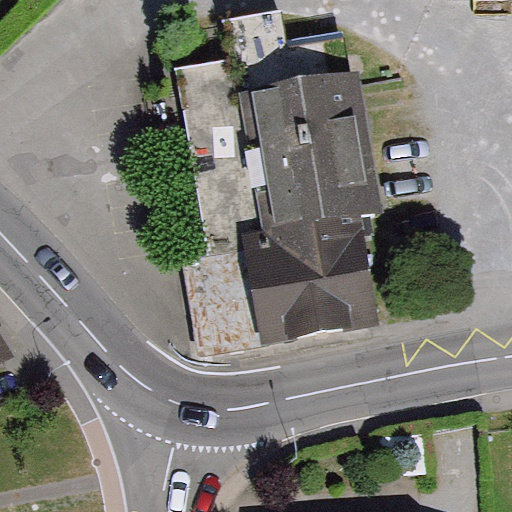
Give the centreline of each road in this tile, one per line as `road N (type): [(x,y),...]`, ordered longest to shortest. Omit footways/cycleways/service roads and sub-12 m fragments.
road 1 (primary): [(511,356),(265,403),(182,407)]
road 2 (primary): [(182,407),(136,381),(0,231)]
